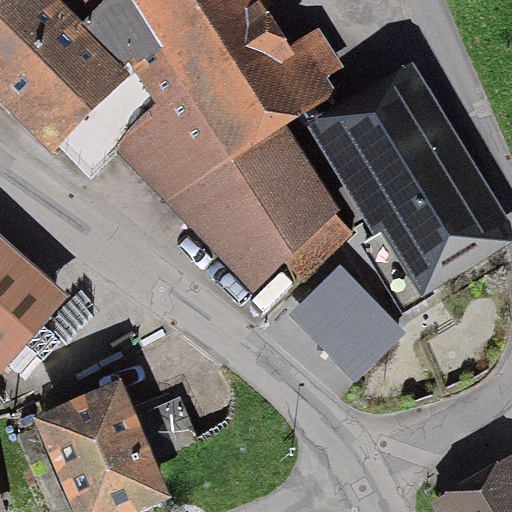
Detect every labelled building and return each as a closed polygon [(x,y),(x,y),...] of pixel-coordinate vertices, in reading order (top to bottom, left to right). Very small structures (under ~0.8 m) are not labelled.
[(21,0),(0,22),(0,83),(91,176),(118,149),(157,109),(81,32),(52,0),(21,0)] [(157,109),(118,149),(201,234),(292,146),(271,114),(324,81),(300,44),(277,59),(239,0),(175,0),(128,30),(105,5),(81,32),(157,109)] [(420,274),(491,230),(402,85),(329,129),(391,230),(365,246),(404,311),(432,294),(420,274)] [(304,282),(351,236),(292,146),(201,234),(254,290),(284,261),(304,282)] [(340,260),(288,311),(360,382),(411,331),(340,260)] [(0,265),(0,357),(6,363),(52,310),(0,265)] [(124,425),(112,399),(47,427),(84,511),(117,511),(157,495),(143,465),(197,441),(179,401),(124,425)] [(511,511),(511,481),(507,473),(448,509),(450,511),(511,511)]
